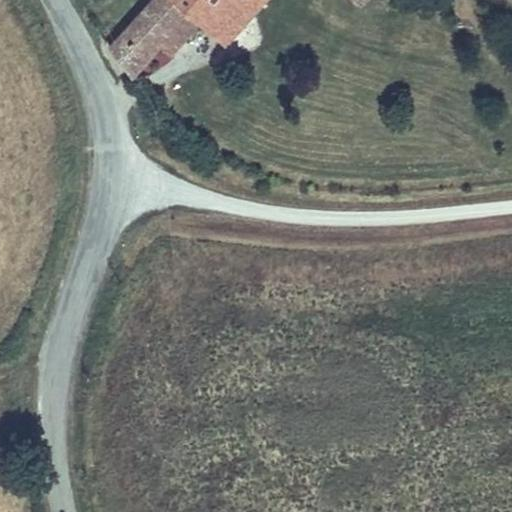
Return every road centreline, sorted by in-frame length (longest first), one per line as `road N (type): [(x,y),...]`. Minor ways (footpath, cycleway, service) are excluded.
road 1 (tertiary): [(61,511),(47,422),(52,364),(95,234),(106,173),(96,85),(53,0)]
road 2 (track): [(106,173),(313,217),(386,219),(511,205)]
